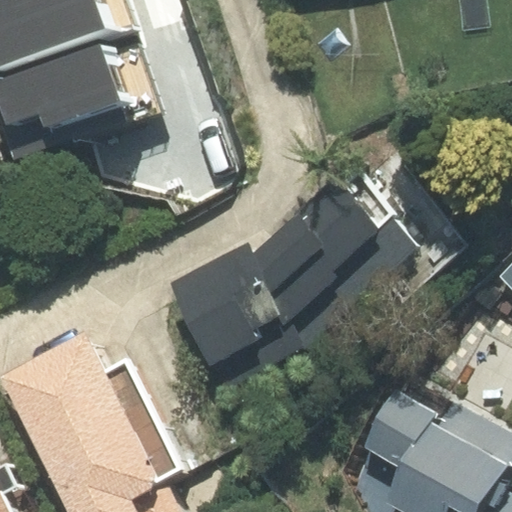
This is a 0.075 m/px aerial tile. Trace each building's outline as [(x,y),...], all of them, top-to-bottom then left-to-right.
[(133,144),(142,195),(177,189),(168,138),(133,144)] [(331,341),(470,266),(417,168),(177,296),(230,395),(331,341)] [(182,511),(88,337),(1,384),(69,511),(182,511)] [(511,511),(511,500),(503,496),(511,477),(511,438),(451,408),(445,422),(395,397),(370,446),(375,448),(357,484),(371,511),(511,511)] [(23,511),(23,510),(19,511),(7,511),(0,496),(0,511),(23,511)]
